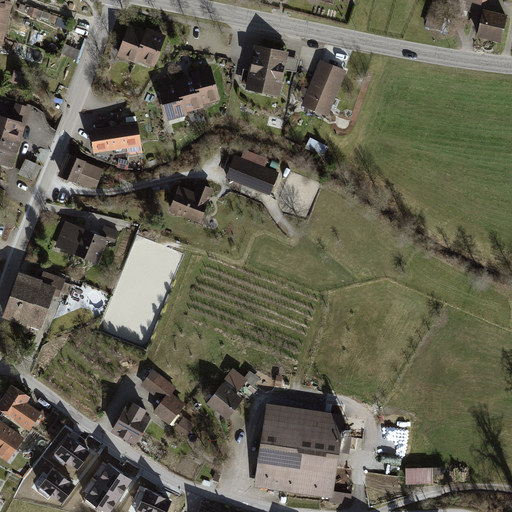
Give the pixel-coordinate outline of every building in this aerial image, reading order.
[(0,0),(0,9),(10,13),(13,2),(0,0)] [(442,0),(442,4),(443,4),(441,10),(466,17),(468,12),(469,12),(472,3),(481,5),(482,4),(486,5),(487,0),(442,0)] [(36,9),(28,6),(26,13),(34,16),(36,9)] [(0,9),(0,20),(8,22),(10,13),(0,9)] [(508,15),(483,10),(477,37),(501,43),(508,15)] [(137,64),(138,61),(144,47),(141,46),(146,31),(130,24),(117,56),(137,64)] [(147,28),(146,31),(141,46),(144,47),(138,61),(155,68),(167,36),(147,28)] [(67,44),(63,55),(79,61),(83,51),(67,44)] [(290,52),(255,45),(246,90),(281,97),(290,52)] [(348,71),(321,60),(302,106),(329,117),(348,71)] [(192,73),(193,76),(197,92),(200,91),(204,105),(221,100),(212,67),(192,73)] [(241,84),(246,85),(250,70),(245,69),(241,84)] [(205,108),(204,105),(200,91),(197,92),(193,76),(175,81),(176,83),(180,99),(184,98),(188,113),(205,108)] [(188,116),(188,113),(184,98),(180,99),(176,83),(159,88),(168,121),(188,116)] [(0,136),(20,143),(32,109),(16,103),(10,119),(0,115),(0,136)] [(90,130),(94,154),(142,146),(139,123),(90,130)] [(0,164),(12,169),(20,143),(0,136),(0,164)] [(324,156),(329,146),(311,138),(307,147),(324,156)] [(242,158),(235,156),(226,178),(271,195),(279,173),(265,168),(268,160),(245,151),(242,158)] [(87,162),(67,154),(58,177),(77,185),(77,184),(86,187),(97,188),(104,170),(87,163),(87,162)] [(41,167),(26,159),(18,174),(34,182),(41,167)] [(194,192),(179,186),(169,211),(200,224),(214,189),(198,183),(194,192)] [(101,235),(65,221),(55,247),(98,264),(108,240),(115,243),(119,231),(105,226),(101,235)] [(19,271),(2,317),(41,330),(54,295),(59,297),(66,279),(44,272),(41,279),(19,271)] [(226,379),(224,382),(236,392),(238,389),(239,389),(246,380),(253,386),(260,378),(250,370),(245,376),(233,366),(224,378),(226,379)] [(140,384),(161,400),(169,389),(172,392),(176,386),(152,368),(140,384)] [(283,375),(276,374),(275,385),(281,386),(283,375)] [(222,381),(206,402),(227,418),(243,397),(236,392),(224,382),(222,381)] [(31,398),(12,385),(0,402),(0,411),(30,431),(42,414),(27,403),(31,398)] [(172,392),(169,389),(161,400),(152,411),(169,424),(186,402),(172,392)] [(129,404),(125,402),(110,428),(135,443),(150,416),(143,412),(146,407),(132,399),(129,404)] [(345,412),(266,401),(254,486),(332,497),(345,412)] [(193,425),(182,418),(175,429),(186,436),(193,425)] [(25,438),(0,421),(0,458),(7,463),(25,438)] [(91,449),(68,432),(54,450),(77,468),(91,449)] [(132,477),(109,461),(85,496),(108,511),(132,477)] [(76,483),(52,465),(39,484),(62,501),(76,483)] [(443,466),(406,467),(406,483),(433,482),(433,474),(443,474),(443,466)] [(166,511),(173,497),(146,486),(137,507),(148,511),(166,511)] [(351,504),(353,493),(336,491),(334,502),(351,504)]
